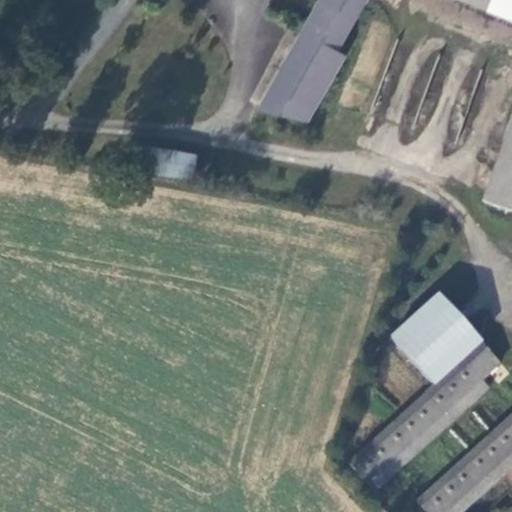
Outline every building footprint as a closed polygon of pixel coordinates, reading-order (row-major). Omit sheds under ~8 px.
[(312,0),(259,97),(305,106),(342,43),(337,40),(357,0),(312,0)] [(511,106),(500,147),(511,148),(511,106)] [(134,134),(131,156),(158,159),(155,177),(189,182),(194,142),(134,134)] [(511,204),(511,148),(500,147),(484,196),(511,204)] [(505,362),(482,337),(440,293),(393,336),(438,384),(353,461),(374,482),(505,362)] [(511,414),(422,497),(437,511),(450,511),(511,455),(511,414)]
